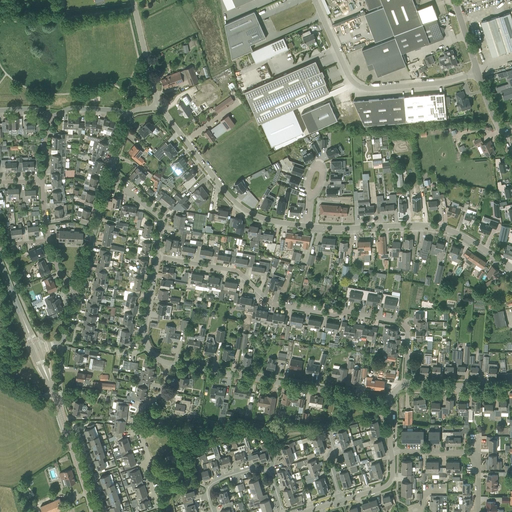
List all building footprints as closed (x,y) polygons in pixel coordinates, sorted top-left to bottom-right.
[(383,4),(380,0),(364,0),(369,10),(383,4)] [(394,35),(422,24),(415,4),(419,3),(418,0),(380,0),(383,4),(384,7),(394,35)] [(394,35),(384,7),(365,14),(375,42),(380,40),(394,35)] [(251,45),(266,38),(254,11),(225,24),(232,59),(253,50),(251,45)] [(481,22),(492,57),(511,50),(511,18),(510,13),(481,22)] [(395,37),(401,53),(426,44),(427,45),(444,38),(442,33),(444,29),(439,26),(436,19),(422,24),(394,35),(395,37)] [(310,30),(302,33),(304,37),(303,37),(305,42),(306,42),(307,45),(316,42),(314,38),(315,37),(314,34),(312,35),(310,30)] [(288,49),(283,37),(251,51),(256,63),(288,49)] [(378,76),(406,65),(401,53),(395,37),(362,50),(368,64),(369,64),(371,67),(374,66),(378,76)] [(449,69),(448,68),(458,65),(455,57),(456,57),(455,53),(454,53),(453,50),(443,53),(445,59),(439,61),(442,70),(444,69),(445,70),(449,69)] [(315,61),(245,92),(259,123),(261,122),(272,146),(304,132),(293,108),(329,92),(325,83),(326,82),(323,76),(324,75),(322,70),(320,71),(315,61)] [(184,70),(190,85),(199,82),(193,66),(184,70)] [(162,80),(165,88),(183,82),(179,72),(166,77),(167,78),(162,80)] [(511,96),(511,79),(510,80),(511,87),(506,89),(505,85),(496,88),(498,92),(502,91),(502,93),(502,95),(503,94),(504,99),(509,97),(509,96),(511,95),(511,96)] [(457,106),(459,111),(467,109),(468,110),(470,109),(470,108),(471,107),(468,99),(466,100),(463,91),(456,94),(459,102),(457,102),(458,105),(457,106)] [(444,93),(434,94),(436,119),(446,118),(444,93)] [(426,120),(436,119),(434,94),(424,95),(426,120)] [(416,121),(426,120),(424,95),(414,96),(416,121)] [(184,102),(178,106),(180,109),(178,110),(182,115),(183,114),(185,117),(191,113),(186,105),(191,102),(186,96),(181,99),(184,102)] [(214,108),(218,113),(234,100),(231,96),(214,108)] [(391,123),(406,122),(404,96),(389,98),(391,123)] [(414,96),(404,96),(406,122),(416,121),(414,96)] [(310,132),(318,128),(337,120),(332,107),(334,106),(332,102),(331,101),(332,100),(331,98),(323,102),(324,103),(302,113),(310,132)] [(389,98),(374,99),(376,124),(391,123),(389,98)] [(364,125),(376,124),(374,99),(353,101),(364,125)] [(235,124),(228,114),(220,120),(221,122),(209,131),(208,129),(204,132),(206,135),(205,135),(206,137),(207,136),(211,142),(216,139),(215,138),(227,129),(228,130),(235,124)] [(73,127),(73,117),(68,116),(68,122),(64,122),(63,129),(73,129),(73,127)] [(24,121),(24,128),(23,128),(23,130),(22,130),(22,131),(22,134),(23,134),(23,136),(27,136),(27,132),(35,132),(35,126),(36,126),(36,121),(37,121),(36,117),(28,118),(29,121),(24,121)] [(79,117),(73,117),(73,127),(76,127),(76,129),(78,129),(77,134),(81,134),(81,130),(82,123),(78,123),(79,117)] [(87,128),(90,128),(90,117),(85,117),(85,123),(82,123),(81,130),(85,130),(87,130),(87,128)] [(93,130),(95,130),(95,132),(97,132),(99,124),(96,124),(96,118),(90,117),(90,128),(93,128),(93,130)] [(2,123),(2,129),(2,132),(8,131),(8,129),(12,129),(12,118),(5,119),(5,124),(2,124),(2,123)] [(18,118),(12,118),(12,129),(12,131),(22,130),(22,122),(22,123),(18,123),(18,118)] [(105,134),(109,120),(104,118),(102,125),(99,124),(97,132),(100,133),(100,130),(103,131),(105,132),(105,134)] [(109,120),(105,134),(110,135),(110,136),(113,137),(116,128),(113,127),(115,121),(109,120)] [(143,127),(138,131),(144,138),(149,133),(152,130),(156,134),(159,131),(152,124),(152,125),(149,121),(143,126),(143,127)] [(68,140),(68,134),(64,134),(58,134),(58,137),(53,137),(53,143),(62,143),(66,143),(66,140),(68,140)] [(87,138),(87,139),(91,140),(93,141),(93,143),(92,146),(106,150),(108,144),(100,142),(98,141),(99,138),(96,137),(88,135),(87,138)] [(321,150),(321,138),(310,144),(315,153),(321,150)] [(486,156),(494,152),(492,146),(490,141),(483,144),(482,142),(483,142),(480,138),(474,141),(476,145),(479,144),(484,152),(485,152),(486,156)] [(171,158),(178,153),(170,143),(168,145),(165,142),(154,155),(158,158),(165,151),(171,158)] [(66,143),(62,143),(53,143),(52,148),(58,148),(58,152),(66,152),(71,152),(71,148),(66,148),(66,146),(67,146),(67,144),(66,143)] [(135,145),(129,152),(133,155),(132,157),(140,164),(141,164),(143,166),(146,163),(144,161),(144,160),(139,156),(143,152),(140,150),(135,145)] [(92,149),(93,150),(92,155),(93,155),(99,157),(100,154),(104,155),(106,150),(92,146),(93,146),(92,149)] [(329,156),(330,156),(331,158),(340,153),(336,146),(331,149),(331,148),(326,150),(329,156)] [(314,158),(311,151),(302,156),(303,159),(304,163),(308,161),(309,161),(311,160),(311,159),(314,158)] [(52,161),(64,161),(66,161),(66,152),(58,152),(58,155),(52,155),(52,161)] [(382,163),(381,153),(372,154),(373,164),(382,163)] [(93,161),(92,164),(101,167),(103,162),(98,160),(99,157),(93,155),(91,161),(93,161)] [(34,165),(37,165),(36,159),(31,159),(31,157),(28,157),(28,159),(28,161),(28,170),(34,170),(34,165)] [(174,169),(178,174),(187,168),(185,165),(187,163),(182,157),(175,162),(178,166),(174,169)] [(289,165),(287,171),(301,176),(302,176),(303,173),(302,173),(304,169),(298,167),(299,164),(289,160),(288,157),(283,159),(285,164),(289,165)] [(10,159),(10,162),(11,171),(14,171),(14,172),(17,172),(16,166),(20,165),(19,158),(16,158),(16,159),(10,159)] [(28,161),(28,159),(22,159),(22,158),(19,158),(20,165),(22,165),(22,170),(28,170),(28,161)] [(496,166),(499,165),(500,172),(508,170),(506,161),(501,162),(500,158),(495,158),(496,166)] [(2,163),(1,163),(2,167),(5,167),(5,172),(8,172),(8,171),(11,171),(10,162),(7,163),(7,160),(5,160),(1,160),(2,163)] [(338,168),(338,171),(345,171),(345,166),(342,166),(342,160),(332,161),(332,164),(331,164),(331,168),(332,167),(332,168),(338,168)] [(56,167),(56,170),(64,170),(66,170),(66,169),(64,169),(64,167),(65,167),(66,161),(64,161),(52,161),(51,161),(51,165),(52,165),(52,167),(56,167)] [(279,172),(281,168),(278,162),(272,165),(277,171),(279,172)] [(99,172),(101,167),(92,164),(91,168),(89,167),(88,173),(94,174),(95,171),(99,172)] [(396,167),(398,185),(404,184),(402,166),(396,167)] [(134,181),(136,182),(137,181),(138,180),(138,179),(137,178),(139,176),(143,180),(146,176),(142,172),(137,168),(130,177),(134,181)] [(183,184),(188,189),(196,180),(193,176),(196,174),(191,168),(184,174),(188,180),(183,184)] [(51,173),(52,179),(64,179),(64,173),(64,170),(56,170),(56,173),(51,173)] [(345,171),(338,171),(336,171),(336,173),(331,174),(331,175),(330,175),(330,179),(331,179),(331,181),(341,180),(341,176),(350,175),(350,171),(345,171)] [(290,176),(286,174),(285,177),(288,178),(287,181),(291,183),(290,184),(294,185),(295,184),(297,185),(298,184),(300,180),(299,180),(299,179),(290,176)] [(158,186),(160,180),(153,175),(151,178),(155,182),(154,185),(158,186)] [(61,182),(61,179),(64,179),(52,179),(52,185),(55,185),(55,188),(52,188),(52,189),(58,188),(64,187),(64,184),(63,185),(63,182),(61,182)] [(97,184),(96,184),(85,180),(85,181),(84,183),(89,184),(88,187),(95,189),(97,184)] [(243,180),(235,184),(237,188),(242,193),(247,188),(244,186),(246,185),(243,180)] [(327,195),(327,196),(338,195),(337,189),(345,189),(344,184),(335,184),(335,187),(328,188),(328,191),(327,191),(327,190),(327,191),(326,191),(326,195),(327,195)] [(506,197),(511,195),(511,188),(511,186),(506,187),(505,184),(498,185),(498,191),(503,190),(505,190),(506,197)] [(201,207),(209,200),(206,197),(209,195),(202,186),(194,192),(199,198),(196,200),(201,207)] [(65,193),(64,193),(64,187),(58,188),(58,191),(52,192),(53,197),(65,196),(65,193)] [(441,200),(440,198),(439,190),(432,191),(432,196),(434,196),(434,201),(429,201),(429,209),(430,209),(430,210),(433,209),(433,208),(437,208),(437,201),(441,200)] [(359,215),(367,214),(365,199),(364,199),(364,196),(358,197),(357,191),(353,191),(354,200),(360,200),(360,203),(358,203),(359,207),(358,207),(359,215)] [(159,200),(163,204),(170,196),(165,192),(164,193),(163,192),(160,195),(162,196),(159,200)] [(174,197),(179,201),(182,197),(177,193),(174,197)] [(394,212),(394,205),(397,204),(395,194),(389,195),(390,199),(386,200),(387,205),(387,212),(394,212)] [(186,203),(189,199),(185,195),(179,203),(186,210),(190,206),(186,203)] [(387,212),(387,205),(386,200),(383,200),(383,195),(377,196),(377,206),(380,206),(381,213),(387,212)] [(65,196),(53,197),(52,197),(53,203),(59,202),(59,205),(64,205),(63,202),(66,202),(65,198),(64,196),(65,196)] [(93,199),(81,196),(81,199),(85,200),(84,203),(88,204),(91,205),(93,199)] [(175,200),(170,196),(163,204),(168,208),(172,204),(173,205),(176,202),(174,201),(175,200)] [(276,198),(273,196),(271,200),(266,197),(261,205),(264,206),(264,207),(263,207),(268,210),(271,205),(273,207),(276,198)] [(369,196),(364,196),(364,199),(365,199),(367,214),(374,214),(373,205),(370,206),(369,196)] [(117,197),(117,198),(113,197),(113,201),(109,201),(108,208),(109,208),(109,209),(111,209),(114,209),(114,206),(119,207),(121,198),(120,198),(120,197),(117,197)] [(413,210),(422,210),(422,209),(421,198),(412,198),(412,199),(413,199),(413,210)] [(278,200),(277,211),(279,212),(282,213),(282,212),(284,213),(286,202),(278,200)] [(464,207),(463,207),(459,205),(458,207),(450,204),(447,213),(453,215),(453,216),(457,218),(459,211),(462,212),(462,210),(464,207)] [(54,209),(55,214),(67,213),(67,210),(61,210),(61,208),(64,208),(64,205),(59,205),(59,208),(54,209)] [(124,207),(122,207),(120,216),(123,216),(123,214),(123,213),(126,213),(127,212),(130,213),(131,206),(125,205),(124,207)] [(320,205),(320,214),(347,216),(347,208),(340,208),(340,206),(320,205)] [(137,222),(138,219),(139,211),(136,211),(137,207),(131,206),(130,213),(133,213),(132,214),(136,215),(135,216),(134,222),(137,222)] [(303,212),(304,206),(300,206),(300,207),(290,206),(289,214),(300,215),(300,212),(303,212)] [(221,218),(227,219),(228,211),(219,209),(218,214),(214,213),(213,220),(221,222),(221,218)] [(473,223),(476,215),(475,214),(476,214),(470,212),(469,214),(466,213),(462,222),(469,225),(470,222),(473,223)] [(89,216),(78,213),(77,215),(81,217),(79,222),(86,224),(87,221),(88,221),(89,216)] [(176,215),(175,221),(185,222),(186,216),(185,216),(185,214),(182,213),(181,216),(176,215)] [(236,233),(243,234),(245,224),(242,223),(242,219),(234,218),(233,225),(237,226),(236,233)] [(480,227),(479,231),(489,234),(492,227),(496,229),(499,222),(491,219),(489,224),(482,222),(481,225),(480,225),(479,227),(480,227)] [(186,233),(186,232),(191,233),(192,230),(190,230),(186,229),(187,226),(184,226),(185,222),(175,221),(174,227),(179,228),(179,231),(183,231),(182,234),(182,237),(181,240),(184,240),(186,233)] [(106,223),(104,232),(112,234),(117,234),(117,230),(113,230),(114,225),(106,223)] [(258,227),(250,225),(248,233),(254,234),(253,240),(251,240),(250,246),(258,247),(260,240),(260,236),(261,234),(257,233),(258,227)] [(506,241),(510,227),(502,225),(499,239),(506,241)] [(150,237),(151,231),(144,230),(144,233),(143,232),(142,235),(139,235),(138,238),(146,239),(147,236),(150,237)] [(110,246),(112,234),(104,232),(102,244),(110,246)] [(294,247),(297,234),(286,232),(285,239),(285,241),(288,242),(287,247),(293,248),(293,247),(294,247)] [(272,243),(273,235),(269,234),(264,233),(262,241),(268,242),(266,250),(274,251),(276,244),(272,243)] [(300,248),(301,243),(303,244),(303,248),(308,249),(308,244),(309,244),(310,236),(302,235),(300,248)] [(378,241),(379,254),(386,253),(385,236),(380,236),(380,241),(378,241)] [(143,245),(142,247),(149,249),(150,242),(146,242),(146,239),(138,238),(138,241),(142,241),(142,244),(143,245)] [(170,249),(172,250),(174,240),(172,240),(172,239),(167,238),(165,249),(170,250),(170,249)] [(323,238),(322,244),(318,244),(318,250),(325,251),(325,246),(334,247),(335,239),(323,238)] [(179,251),(179,249),(181,241),(179,241),(179,240),(174,239),(174,240),(172,250),(172,251),(177,251),(179,251)] [(402,254),(402,261),(401,264),(401,268),(410,268),(410,251),(409,251),(410,247),(412,247),(412,239),(405,239),(405,241),(404,241),(404,251),(402,251),(402,254)] [(424,247),(423,250),(422,250),(420,261),(426,262),(428,256),(427,256),(429,249),(431,240),(424,239),(422,247),(424,247)] [(189,247),(190,243),(190,242),(186,241),(185,244),(183,244),(183,243),(184,243),(184,240),(181,240),(181,241),(179,249),(181,250),(182,251),(182,252),(188,253),(189,247)] [(340,250),(339,258),(343,258),(344,258),(345,250),(347,251),(348,246),(347,246),(347,242),(340,241),(340,250)] [(394,256),(399,257),(399,254),(400,242),(393,242),(392,248),(389,247),(388,256),(394,256)] [(442,251),(444,244),(437,242),(436,245),(432,244),(430,254),(433,254),(434,253),(437,254),(438,250),(442,251)] [(125,248),(120,247),(112,245),(110,250),(120,252),(123,253),(124,253),(125,248)] [(459,259),(461,255),(458,253),(460,248),(452,245),(449,254),(452,255),(451,259),(458,262),(459,259)] [(217,246),(216,249),(215,256),(218,256),(217,261),(223,262),(224,255),(221,254),(221,253),(219,252),(220,247),(217,246)] [(36,248),(28,251),(32,261),(44,255),(41,247),(36,250),(36,248)] [(511,250),(506,248),(503,255),(511,258),(511,250)] [(102,255),(101,258),(110,260),(111,255),(112,255),(112,252),(106,250),(106,251),(100,249),(99,254),(102,255)] [(474,268),(480,258),(467,250),(463,255),(467,258),(465,262),(474,268)] [(229,263),(230,256),(233,257),(234,251),(231,251),(230,254),(227,254),(227,255),(224,255),(223,262),(229,263)] [(241,265),(242,258),(239,257),(239,256),(236,256),(237,252),(234,251),(233,257),(236,257),(235,264),(241,265)] [(302,253),(293,251),(291,259),(300,261),(302,253)] [(247,266),(248,260),(251,261),(252,255),(247,254),(243,254),(242,258),(241,265),(247,266)] [(307,264),(312,265),(315,255),(309,254),(307,264)] [(98,262),(97,267),(108,269),(109,266),(112,266),(113,261),(110,260),(101,258),(100,263),(98,262)] [(480,258),(474,268),(480,271),(476,276),(480,279),(485,272),(482,270),(487,263),(480,258)] [(38,269),(40,272),(38,273),(37,273),(37,274),(37,275),(37,276),(38,277),(39,276),(50,272),(47,265),(46,266),(44,260),(38,263),(40,268),(38,269)] [(251,272),(258,273),(259,266),(259,262),(256,262),(256,264),(253,264),(251,272)] [(268,272),(270,263),(265,262),(265,263),(262,263),(262,265),(261,267),(259,266),(258,273),(264,274),(264,271),(268,272)] [(439,264),(435,281),(440,283),(444,266),(439,264)] [(171,278),(172,278),(175,278),(176,274),(175,273),(173,272),(174,268),(163,266),(162,273),(164,273),(164,276),(171,278)] [(499,270),(492,266),(486,275),(493,279),(493,278),(496,280),(504,275),(498,272),(499,270)] [(109,269),(108,269),(97,267),(96,272),(95,276),(97,276),(106,277),(107,272),(108,273),(109,269)] [(131,282),(141,284),(142,277),(136,276),(137,274),(134,273),(131,273),(125,272),(125,276),(129,276),(129,274),(131,275),(130,282),(131,282)] [(195,288),(196,283),(198,274),(192,273),(191,278),(188,277),(188,281),(187,284),(192,285),(191,287),(195,288)] [(199,286),(204,287),(205,280),(202,280),(203,275),(198,274),(196,283),(199,283),(199,286)] [(273,274),(272,278),(270,282),(271,283),(270,287),(274,289),(275,288),(276,289),(277,289),(277,288),(281,289),(284,280),(279,279),(280,276),(273,274)] [(330,285),(331,277),(332,277),(333,275),(329,274),(329,278),(325,278),(324,284),(330,285)] [(108,284),(105,283),(106,277),(97,276),(97,280),(94,280),(93,285),(99,286),(105,287),(107,287),(108,284)] [(213,286),(214,277),(209,276),(208,281),(205,280),(204,287),(209,288),(209,289),(212,290),(213,286)] [(46,285),(49,292),(56,289),(53,282),(52,282),(50,277),(41,281),(43,286),(46,285)] [(220,278),(214,277),(213,286),(216,286),(215,289),(221,290),(222,283),(219,283),(220,278)] [(171,280),(166,279),(166,280),(162,279),(161,287),(165,287),(165,288),(170,289),(170,288),(174,289),(175,285),(172,285),(173,280),(171,280)] [(131,282),(130,288),(131,288),(140,290),(141,284),(131,282)] [(238,293),(236,292),(237,283),(231,282),(230,289),(229,294),(234,295),(233,302),(237,303),(238,298),(238,293)] [(92,289),(91,293),(94,294),(102,295),(103,290),(104,290),(105,287),(99,286),(93,285),(92,289)] [(354,302),(357,288),(348,287),(347,290),(350,291),(349,299),(351,300),(351,301),(354,302)] [(364,299),(365,290),(357,288),(354,302),(358,302),(358,301),(360,302),(361,299),(364,299)] [(167,294),(167,290),(160,289),(158,296),(168,298),(169,294),(167,294)] [(139,298),(140,293),(131,291),(126,290),(125,290),(124,299),(127,299),(136,301),(137,297),(139,298)] [(372,305),(374,291),(365,290),(364,299),(367,300),(366,303),(368,303),(368,304),(372,305)] [(383,293),(374,291),(372,305),(375,306),(376,304),(378,305),(378,302),(381,302),(383,293)] [(389,308),(392,295),(383,293),(381,302),(384,303),(384,306),(386,306),(386,307),(389,308)] [(90,297),(90,302),(99,304),(99,300),(101,301),(102,298),(105,299),(106,296),(102,295),(94,294),(93,298),(90,297)] [(245,306),(247,296),(244,295),(244,297),(241,296),(240,299),(238,298),(237,303),(236,309),(241,309),(242,306),(245,306)] [(400,296),(392,295),(389,308),(393,309),(393,307),(395,308),(396,305),(399,306),(400,296)] [(54,301),(52,296),(45,299),(48,308),(50,307),(52,313),(57,311),(57,312),(60,310),(59,310),(62,309),(60,303),(61,303),(59,299),(54,301)] [(248,307),(247,311),(253,312),(253,311),(255,301),(252,301),(252,298),(250,298),(250,296),(247,296),(245,306),(248,307)] [(124,304),(124,308),(137,310),(138,306),(135,305),(136,301),(127,299),(126,305),(124,304)] [(92,312),(97,313),(98,307),(99,304),(90,302),(87,302),(87,307),(89,307),(88,311),(92,311),(92,312)] [(170,319),(171,316),(165,315),(166,312),(170,311),(171,306),(167,305),(159,303),(158,307),(157,309),(158,309),(157,313),(163,314),(162,319),(170,319)] [(136,315),(137,310),(124,308),(123,312),(125,312),(124,317),(133,319),(133,315),(136,315)] [(253,311),(253,312),(251,321),(260,322),(260,319),(262,310),(256,309),(256,312),(253,311)] [(268,311),(262,310),(260,319),(264,320),(263,323),(269,324),(270,315),(267,314),(268,311)] [(507,326),(503,310),(491,312),(495,329),(507,326)] [(92,315),(92,312),(92,311),(88,311),(86,311),(85,316),(87,316),(87,320),(91,320),(91,321),(96,321),(97,316),(92,315)] [(273,315),(270,315),(269,324),(274,325),(275,322),(278,322),(279,313),(274,312),(273,315)] [(425,318),(425,312),(416,312),(416,316),(414,315),(414,321),(427,321),(427,318),(425,318)] [(280,326),(286,327),(288,318),(285,317),(285,314),(279,313),(278,322),(281,323),(280,326)] [(297,317),(291,315),(289,325),(292,325),(293,323),(296,323),(297,317)] [(124,317),(122,317),(121,317),(119,323),(125,324),(125,326),(134,328),(134,323),(132,323),(133,319),(124,317)] [(182,319),(180,329),(187,330),(189,321),(182,319)] [(315,320),(309,319),(307,328),(310,329),(311,326),(314,327),(315,320)] [(86,325),(85,328),(89,329),(89,330),(94,330),(95,325),(96,325),(97,322),(96,321),(91,321),(91,320),(87,320),(84,320),(83,324),(86,325)] [(417,327),(416,330),(427,330),(427,327),(425,327),(425,321),(427,322),(427,321),(414,321),(414,323),(416,323),(416,327),(417,327)] [(331,330),(333,323),(326,322),(325,331),(328,332),(328,330),(331,330)] [(349,334),(350,325),(346,325),(347,322),(342,322),(340,333),(349,334)] [(333,323),(331,330),(331,333),(334,334),(334,333),(337,333),(339,324),(333,323)] [(349,334),(358,336),(360,325),(355,324),(354,326),(350,325),(349,334)] [(366,337),(368,329),(364,328),(365,326),(360,325),(358,336),(366,337)] [(133,333),(134,328),(125,326),(125,327),(125,328),(119,327),(118,334),(121,335),(130,336),(130,333),(133,333)] [(174,333),(175,327),(166,326),(164,340),(171,341),(171,340),(178,341),(180,334),(174,333)] [(372,329),(368,329),(366,337),(372,338),(373,334),(376,334),(377,328),(373,327),(372,329)] [(94,334),(94,330),(89,330),(89,329),(85,328),(85,329),(83,328),(82,333),(84,334),(84,338),(95,340),(95,337),(93,337),(94,334)] [(383,332),(382,336),(398,339),(399,334),(397,334),(398,330),(389,328),(388,333),(383,332)] [(223,341),(225,331),(218,329),(216,340),(223,341)] [(427,330),(416,330),(416,334),(417,334),(417,340),(425,340),(425,336),(427,336),(427,330)] [(241,348),(244,333),(243,333),(243,336),(238,335),(235,347),(241,348)] [(245,349),(247,337),(251,338),(252,334),(244,333),(241,348),(245,349)] [(129,341),(130,336),(121,335),(118,334),(117,341),(120,342),(119,344),(131,346),(131,341),(129,341)] [(200,341),(192,340),(193,336),(188,335),(187,340),(189,340),(188,346),(199,349),(200,341)] [(400,339),(398,339),(382,336),(382,338),(384,341),(383,345),(384,345),(387,346),(396,348),(397,344),(399,344),(400,339)] [(215,355),(216,346),(212,345),(212,342),(206,341),(206,344),(205,344),(204,353),(208,354),(211,355),(211,354),(215,355)] [(384,345),(383,351),(387,352),(387,355),(397,357),(398,352),(395,352),(396,348),(387,346),(384,345)] [(231,350),(224,348),(222,358),(230,359),(230,357),(234,358),(235,350),(231,350)] [(429,364),(431,365),(431,362),(432,353),(432,349),(425,349),(425,353),(424,353),(423,364),(424,364),(424,367),(421,367),(420,374),(428,375),(429,364)] [(465,373),(466,366),(461,366),(461,362),(462,351),(459,351),(460,350),(457,350),(456,360),(456,362),(458,362),(458,366),(457,373),(465,373)] [(250,365),(251,357),(252,352),(248,351),(247,356),(244,355),(243,364),(250,365)] [(87,358),(88,354),(84,353),(75,352),(75,353),(76,353),(75,360),(78,360),(78,361),(78,362),(78,364),(79,364),(81,364),(82,363),(82,362),(82,361),(86,362),(87,358)] [(482,371),(489,371),(489,375),(496,375),(497,368),(488,367),(488,356),(489,353),(484,353),(483,367),(482,371)] [(478,374),(478,367),(479,363),(474,363),(475,356),(469,356),(469,363),(471,363),(471,367),(470,374),(478,374)] [(266,368),(274,370),(276,363),(275,363),(276,359),(269,358),(268,362),(266,368)] [(315,374),(318,375),(320,365),(313,364),(314,360),(309,358),(308,363),(307,368),(306,369),(306,371),(306,372),(312,374),(314,374),(314,375),(315,374)] [(93,359),(91,369),(103,371),(105,361),(93,359)] [(301,370),(303,361),(291,359),(290,368),(290,367),(297,369),(301,370)] [(444,359),(444,363),(444,366),(445,366),(445,372),(453,372),(454,367),(451,366),(451,364),(449,363),(449,360),(444,359)] [(134,369),(136,362),(127,361),(126,369),(130,370),(130,368),(134,369)] [(145,366),(144,371),(154,373),(155,367),(149,366),(150,362),(144,361),(143,366),(145,366)] [(433,366),(432,373),(440,373),(441,367),(437,366),(437,363),(431,362),(431,365),(433,365),(433,366)] [(340,366),(334,365),(332,376),(338,377),(337,379),(345,381),(347,369),(339,368),(340,366)] [(351,382),(357,382),(358,377),(361,378),(361,376),(362,368),(359,367),(359,366),(358,365),(356,365),(354,366),(354,368),(353,368),(351,382)] [(89,384),(91,375),(77,373),(76,380),(84,381),(84,383),(89,384)] [(375,380),(374,389),(384,390),(385,381),(383,381),(383,375),(378,374),(378,380),(375,380)] [(155,380),(155,378),(140,375),(139,380),(137,380),(136,383),(142,384),(143,381),(152,383),(152,379),(155,380)] [(187,387),(189,379),(181,377),(180,381),(177,380),(176,388),(183,390),(184,386),(187,387)] [(373,377),(367,377),(366,388),(374,389),(375,380),(373,380),(373,377)] [(136,383),(135,391),(146,393),(147,388),(142,387),(142,384),(136,383)] [(243,397),(249,398),(250,391),(247,390),(247,388),(240,387),(241,385),(236,385),(234,398),(243,399),(243,397)] [(223,399),(225,388),(221,388),(220,389),(212,388),(210,397),(217,398),(216,401),(221,402),(222,399),(223,399)] [(145,398),(146,393),(135,391),(134,391),(133,396),(129,395),(128,398),(135,400),(135,396),(145,398)] [(284,393),(282,403),(290,404),(291,401),(296,402),(295,405),(299,406),(303,407),(305,399),(300,398),(300,399),(297,398),(298,396),(295,395),(295,396),(291,395),(292,394),(284,393)] [(259,396),(257,405),(266,406),(265,411),(273,413),(276,397),(271,397),(270,398),(269,398),(259,396)] [(311,396),(309,404),(321,406),(323,398),(311,396)] [(426,407),(425,398),(417,399),(417,400),(413,400),(414,407),(415,411),(419,410),(419,406),(421,406),(422,407),(426,407)] [(176,403),(174,412),(184,414),(185,409),(189,410),(191,401),(182,399),(181,404),(176,403)] [(443,407),(442,411),(442,418),(445,418),(445,415),(445,414),(449,414),(449,407),(453,408),(453,399),(446,399),(445,407),(443,407)] [(472,400),(472,408),(469,408),(469,416),(468,420),(472,420),(473,411),(475,411),(475,413),(480,413),(480,411),(482,411),(484,411),(484,407),(480,407),(480,400),(472,400)] [(490,412),(490,418),(501,419),(501,412),(506,412),(509,412),(509,409),(506,409),(506,401),(499,400),(499,408),(499,410),(492,409),(492,404),(484,404),(484,407),(484,411),(490,412)] [(115,409),(117,409),(127,411),(128,405),(122,404),(123,402),(117,401),(115,409)] [(83,405),(83,404),(75,402),(73,414),(80,415),(81,414),(86,415),(85,415),(89,416),(91,409),(87,409),(87,407),(86,406),(83,405)] [(440,407),(440,403),(432,402),(431,410),(436,410),(436,413),(438,413),(438,418),(442,418),(442,411),(443,407),(440,407)] [(466,408),(466,403),(458,403),(458,410),(462,410),(462,416),(469,416),(469,408),(466,408)] [(119,417),(120,415),(127,416),(127,411),(117,409),(117,412),(115,412),(114,417),(119,417)] [(115,425),(125,427),(126,421),(119,420),(119,417),(114,417),(113,422),(115,422),(115,425)] [(371,430),(379,427),(377,421),(373,422),(372,419),(362,422),(364,428),(370,426),(371,430)] [(85,430),(86,435),(95,432),(93,427),(94,427),(93,424),(87,426),(88,429),(85,430)] [(124,432),(125,427),(115,425),(114,428),(112,428),(111,432),(113,433),(113,436),(116,435),(119,435),(120,431),(124,432)] [(338,432),(340,439),(348,436),(347,433),(350,432),(348,426),(342,428),(343,431),(338,432)] [(381,434),(379,427),(371,430),(372,433),(369,434),(371,440),(377,438),(376,435),(381,434)] [(460,444),(460,437),(463,437),(463,433),(463,430),(462,430),(461,431),(453,431),(453,433),(453,437),(453,444),(460,444)] [(419,440),(419,442),(424,442),(424,431),(402,431),(402,442),(406,442),(406,441),(408,441),(408,442),(417,442),(417,440),(419,440)] [(433,441),(435,441),(435,442),(440,443),(440,431),(429,431),(429,442),(433,442),(433,441)] [(442,439),(446,439),(446,444),(453,444),(453,437),(453,433),(450,433),(450,432),(442,432),(442,439)] [(118,443),(119,446),(129,443),(127,437),(123,439),(122,435),(119,435),(116,435),(117,438),(115,439),(117,444),(118,443)] [(349,440),(348,436),(340,439),(342,445),(346,444),(347,447),(354,445),(352,439),(349,440)] [(493,440),(493,436),(487,436),(487,443),(489,443),(489,449),(497,450),(497,440),(493,440)] [(246,437),(243,437),(244,441),(245,444),(246,447),(247,450),(248,454),(251,453),(254,461),(260,459),(258,454),(257,450),(254,451),(253,448),(250,449),(249,446),(246,437)] [(314,446),(315,446),(323,444),(321,437),(312,439),(314,443),(311,444),(312,447),(314,446)] [(383,447),(381,440),(378,441),(377,438),(371,440),(363,442),(364,447),(370,445),(371,447),(374,446),(375,449),(383,447)] [(266,456),(269,455),(265,442),(261,444),(263,449),(261,450),(262,453),(258,454),(260,459),(261,462),(268,460),(266,456)] [(291,450),(290,447),(294,445),(293,442),(286,444),(286,447),(282,449),(284,455),(292,453),(295,452),(294,449),(291,450)] [(131,448),(129,443),(119,446),(120,449),(113,451),(115,456),(128,452),(127,449),(131,448)] [(245,454),(248,454),(247,450),(246,447),(245,444),(237,447),(239,453),(242,461),(247,460),(245,454)] [(325,450),(323,444),(315,446),(317,453),(325,450)] [(352,452),(356,451),(354,445),(347,447),(348,450),(343,451),(345,458),(353,456),(352,452)] [(385,453),(383,447),(375,449),(376,453),(373,454),(375,460),(381,458),(381,455),(385,453)] [(234,451),(231,452),(232,455),(234,454),(237,463),(242,461),(239,453),(234,454),(234,451)] [(116,459),(121,457),(123,462),(124,461),(134,458),(132,453),(129,454),(128,452),(115,456),(116,459)] [(204,462),(208,461),(205,453),(199,457),(200,460),(202,459),(204,460),(204,462)] [(283,463),(284,466),(289,464),(292,464),(291,461),(294,460),(292,453),(284,455),(286,462),(283,463)] [(352,463),(353,466),(356,465),(360,464),(359,461),(360,461),(358,454),(353,456),(345,458),(347,465),(352,463)] [(486,468),(501,468),(501,461),(496,461),(496,455),(489,455),(489,461),(487,461),(486,468)] [(227,466),(224,457),(219,459),(218,456),(215,457),(216,460),(217,463),(218,463),(220,462),(222,468),(227,466)] [(219,468),(218,463),(217,463),(216,460),(215,457),(208,459),(209,463),(210,466),(212,465),(214,470),(214,471),(218,470),(217,469),(219,468)] [(134,458),(124,461),(125,464),(124,465),(125,469),(131,467),(131,465),(136,463),(134,458)] [(300,461),(301,466),(308,463),(310,469),(320,466),(319,463),(317,464),(315,459),(308,462),(307,459),(300,461)] [(374,463),(373,460),(366,462),(369,472),(381,468),(379,462),(374,463)] [(422,472),(422,479),(425,479),(425,476),(427,476),(430,474),(432,474),(432,461),(426,461),(426,471),(425,471),(425,472),(422,472)] [(442,479),(442,473),(439,473),(439,462),(432,461),(432,474),(432,475),(439,475),(439,479),(442,479)] [(458,471),(458,473),(463,473),(463,466),(459,466),(459,462),(453,462),(453,471),(458,471)] [(205,471),(201,472),(204,479),(210,477),(210,475),(213,474),(210,466),(209,463),(203,465),(205,471)] [(292,474),(291,470),(289,464),(284,466),(282,466),(283,469),(277,471),(278,474),(279,474),(281,478),(292,474)] [(340,473),(342,480),(350,478),(349,474),(358,471),(356,465),(353,466),(344,469),(344,472),(340,473)] [(320,466),(310,469),(311,474),(305,476),(306,480),(313,478),(312,475),(320,473),(318,469),(321,468),(320,466)] [(411,467),(402,467),(402,473),(411,473),(411,474),(407,474),(407,478),(414,478),(414,475),(414,471),(411,471),(411,467)] [(381,468),(369,472),(371,478),(378,476),(380,476),(383,475),(381,468)] [(72,469),(60,473),(62,479),(65,478),(68,485),(76,483),(72,469)] [(133,469),(127,471),(128,475),(130,475),(131,478),(141,474),(139,469),(134,471),(133,469)] [(141,474),(131,478),(132,481),(130,481),(131,484),(125,486),(125,488),(132,486),(139,484),(138,481),(143,480),(141,474)] [(295,484),(293,478),(295,478),(294,474),(292,475),(292,474),(281,478),(282,481),(281,482),(282,485),(288,483),(288,486),(287,486),(295,484)] [(497,484),(497,475),(488,475),(488,485),(486,485),(486,486),(486,488),(486,489),(486,490),(490,490),(490,491),(493,491),(493,490),(497,490),(497,489),(496,490),(496,484),(497,484)] [(318,487),(327,484),(325,477),(316,480),(318,487)] [(351,481),(350,478),(342,480),(344,486),(355,483),(354,480),(351,481)] [(249,482),(251,488),(260,485),(258,479),(249,482)] [(463,480),(460,480),(457,480),(457,487),(458,487),(458,491),(470,491),(470,484),(463,484),(463,480)] [(112,485),(106,487),(108,491),(116,489),(119,488),(117,483),(112,484),(112,485)] [(296,483),(295,484),(287,486),(288,489),(283,491),(285,497),(293,495),(292,492),(298,490),(296,483)] [(139,484),(132,486),(133,490),(135,490),(136,493),(146,490),(144,484),(139,486),(139,484)] [(318,487),(320,493),(319,494),(329,491),(327,484),(318,487)] [(261,490),(260,485),(251,488),(252,493),(261,490)] [(217,497),(217,499),(228,495),(227,490),(228,490),(227,486),(222,488),(223,492),(217,493),(217,494),(217,497)] [(415,491),(415,489),(411,489),(401,488),(401,495),(405,495),(405,499),(413,499),(413,492),(414,492),(415,491)] [(133,502),(139,500),(138,498),(148,495),(146,490),(136,493),(137,496),(135,497),(136,499),(131,500),(132,503),(133,502)] [(195,494),(194,490),(186,492),(185,490),(182,491),(184,497),(182,498),(184,504),(193,501),(192,498),(195,497),(194,495),(195,494)] [(254,501),(259,499),(258,496),(263,495),(261,490),(252,493),(253,497),(249,498),(250,502),(249,502),(249,503),(254,501)] [(463,497),(464,497),(464,504),(472,504),(472,500),(470,500),(470,499),(470,497),(471,497),(471,494),(463,494),(463,497)] [(230,500),(228,495),(217,499),(218,500),(219,502),(220,503),(230,500)] [(299,500),(297,497),(294,498),(293,495),(285,497),(288,504),(299,500)] [(383,498),(386,506),(387,510),(390,509),(389,507),(392,506),(391,503),(392,503),(390,495),(383,498)] [(439,505),(443,505),(443,495),(436,495),(436,498),(433,498),(433,501),(430,501),(430,506),(439,505)] [(60,498),(41,507),(42,511),(55,511),(64,508),(60,498)] [(139,500),(133,502),(134,504),(138,503),(138,505),(140,505),(141,508),(151,505),(149,499),(140,503),(139,500)] [(258,509),(261,508),(271,505),(269,499),(260,502),(259,499),(254,501),(249,503),(251,507),(257,505),(258,509)] [(376,499),(369,502),(371,509),(372,511),(377,511),(378,511),(378,510),(379,510),(376,499)] [(184,506),(186,511),(190,511),(193,511),(197,510),(196,506),(194,506),(193,501),(184,504),(184,506)] [(369,502),(362,504),(365,511),(371,509),(369,502)] [(494,505),(494,502),(486,502),(486,505),(487,505),(487,511),(499,511),(499,509),(497,509),(497,505),(494,505)]
